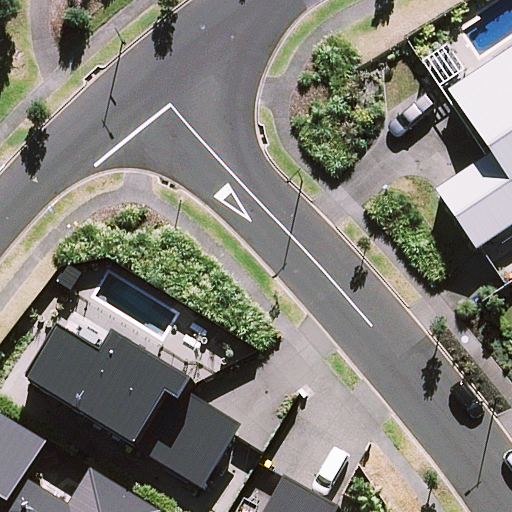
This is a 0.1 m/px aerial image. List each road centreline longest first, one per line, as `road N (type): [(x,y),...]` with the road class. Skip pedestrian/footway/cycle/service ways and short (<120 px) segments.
road 1 (residential): [(511,502),(380,331),(143,82)]
road 2 (residential): [(143,82),(0,215)]
road 3 (residential): [(248,0),(143,82)]
